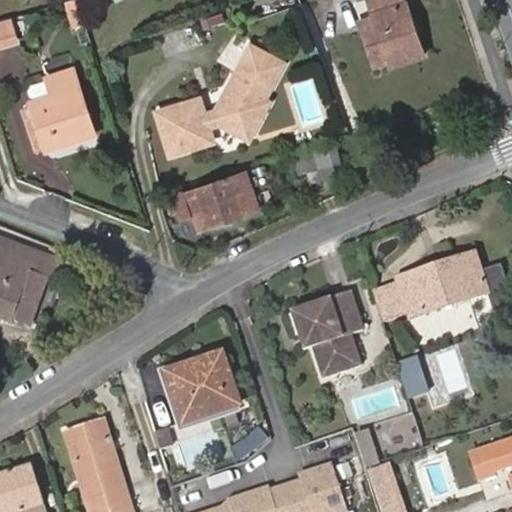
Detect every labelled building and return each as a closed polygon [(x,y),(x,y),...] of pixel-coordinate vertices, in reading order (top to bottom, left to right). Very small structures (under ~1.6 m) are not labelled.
[(62,0),(69,26),(85,22),(79,0),(62,0)] [(423,56),(404,0),(370,0),(374,13),(359,19),(374,64),(387,61),(389,67),(423,56)] [(7,13),(0,15),(0,41),(15,36),(7,13)] [(157,110),(171,153),(214,139),(209,124),(220,121),(250,136),(269,98),(264,96),(283,59),(249,42),(216,108),(205,111),(200,96),(157,110)] [(94,134),(72,69),(47,78),(47,80),(52,95),(33,102),(31,102),(31,104),(34,112),(47,148),(47,149),(94,134)] [(52,95),(47,80),(28,86),(33,102),(52,95)] [(47,148),(34,112),(31,104),(19,108),(35,152),(47,148)] [(331,142),(300,149),(308,181),(339,174),(331,142)] [(258,207),(245,171),(173,197),(175,200),(168,203),(171,213),(177,212),(180,218),(194,214),(200,229),(258,207)] [(249,226),(255,239),(278,229),(272,215),(249,226)] [(54,278),(60,261),(0,238),(0,317),(10,321),(12,318),(29,324),(48,276),(54,278)] [(397,279),(399,285),(407,307),(410,315),(485,291),(473,254),(397,279)] [(511,303),(500,266),(479,272),(485,291),(492,310),(511,303)] [(399,285),(375,294),(382,315),(407,307),(399,285)] [(353,292),(293,311),(305,350),(314,348),(324,379),(363,367),(353,335),(366,331),(353,292)] [(456,344),(431,352),(445,395),(471,387),(456,344)] [(238,403),(221,354),(166,373),(182,421),(238,403)] [(401,377),(408,399),(429,392),(422,370),(401,377)] [(380,422),(386,454),(420,447),(413,415),(380,422)] [(131,511),(103,423),(65,436),(88,511),(131,511)] [(366,424),(348,430),(361,469),(380,463),(366,424)] [(172,447),(166,430),(154,433),(160,451),(172,447)] [(511,460),(511,449),(509,441),(472,454),(480,477),(496,471),(495,465),(511,460)] [(398,511),(383,462),(380,463),(361,469),(374,511),(398,511)] [(48,511),(34,464),(0,474),(0,511),(48,511)] [(229,504),(204,511),(339,511),(345,510),(330,464),(305,472),(306,477),(268,490),(267,486),(227,499),(229,504)]
